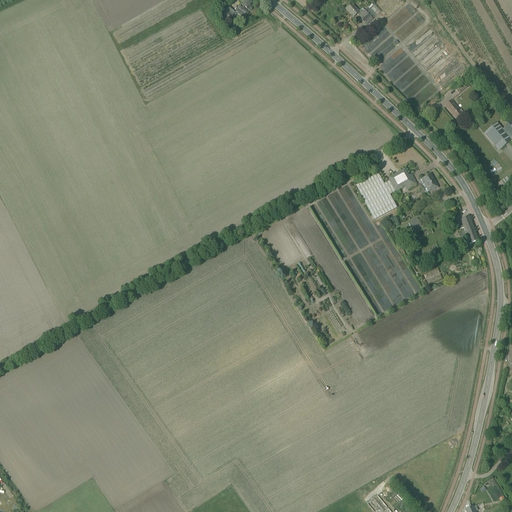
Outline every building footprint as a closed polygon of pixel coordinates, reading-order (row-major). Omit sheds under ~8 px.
[(235,12),(237,13),(238,15),(241,17),(243,18),(248,11),(249,12),(250,11),(251,10),(251,9),(250,7),(252,3),(247,0),(246,0),(245,3),(243,2),(241,4),(235,12)] [(352,4),(345,10),(353,18),(357,14),(366,25),(372,19),(375,16),(379,12),(380,12),(373,5),(368,9),(367,8),(360,13),(352,4)] [(220,16),(225,21),(227,20),(231,15),(224,9),(220,14),(221,14),(220,16)] [(453,88),(458,94),(467,87),(462,81),(453,88)] [(445,106),(456,119),(463,113),(460,109),(459,110),(451,100),(445,106)] [(511,121),(502,129),(511,141),(511,142),(511,121)] [(511,141),(502,129),(497,123),(484,134),(498,151),(511,141)] [(355,186),(374,221),(397,208),(390,195),(396,192),(405,187),(407,190),(416,184),(411,175),(408,176),(405,170),(388,178),(390,181),(384,184),(378,174),(355,186)] [(438,188),(434,180),(434,181),(430,175),(422,179),(427,188),(423,189),(426,194),(429,192),(430,192),(438,188)] [(459,227),(459,229),(463,228),(469,244),(478,241),(469,217),(460,220),(462,226),(459,227)] [(412,231),(421,226),(417,218),(408,223),(412,231)] [(446,224),(449,231),(454,229),(452,222),(446,224)] [(391,511),(378,495),(367,504),(373,511),(391,511)]
